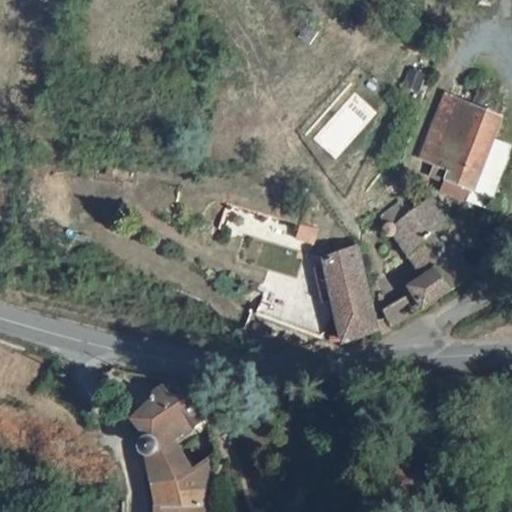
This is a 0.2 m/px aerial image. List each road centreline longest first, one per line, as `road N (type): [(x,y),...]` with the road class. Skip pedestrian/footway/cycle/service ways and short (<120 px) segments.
road 1 (secondary): [(387,365),(304,371),(181,362),(0,315)]
road 2 (track): [(84,342),(94,416),(131,471),(139,511)]
road 3 (unclassified): [(511,283),(387,365)]
road 4 (secondary): [(511,358),(387,365)]
